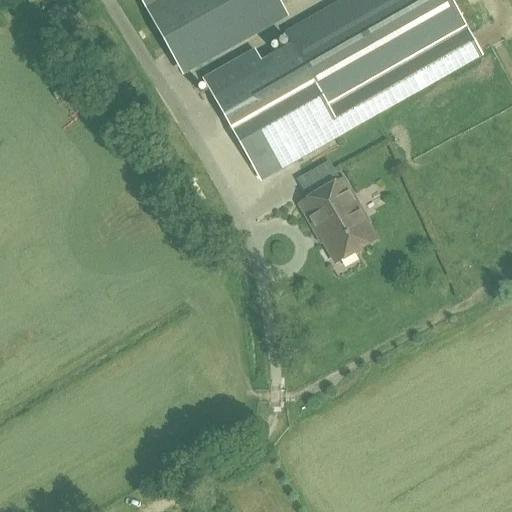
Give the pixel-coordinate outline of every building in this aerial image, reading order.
[(66,0),(41,20),(62,46),(86,27),(66,0)] [(163,0),(147,9),(177,62),(281,5),(277,0),(163,0)] [(481,58),(448,0),(344,0),(286,34),(291,44),(267,58),(261,48),(204,79),(259,180),(481,58)] [(317,232),(332,258),(351,247),(354,253),(375,241),(366,225),(368,224),(344,181),(300,205),(316,233),(317,232)] [(385,188),(369,195),(374,207),(391,200),(385,188)]
